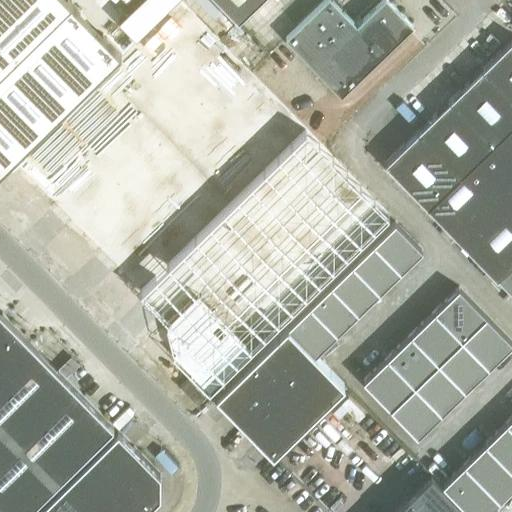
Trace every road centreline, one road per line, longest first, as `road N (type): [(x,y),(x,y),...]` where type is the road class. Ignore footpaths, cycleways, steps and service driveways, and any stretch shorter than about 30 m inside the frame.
road 1 (unclassified): [(449,248),(334,361),(425,455),(511,370)]
road 2 (unclassified): [(449,248),(353,142),(485,9),(476,0)]
road 3 (unclassified): [(212,504),(209,465),(195,446),(0,251)]
